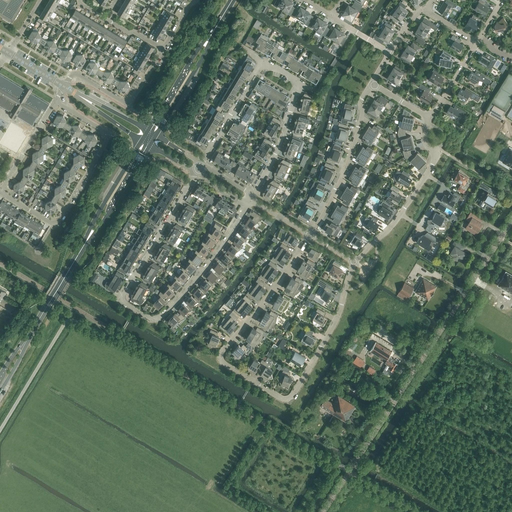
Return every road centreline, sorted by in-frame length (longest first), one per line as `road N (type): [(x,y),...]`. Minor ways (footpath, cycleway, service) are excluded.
road 1 (unclassified): [(323,511),(511,222)]
road 2 (residential): [(55,101),(107,135),(76,193),(50,224),(0,192)]
road 3 (residential): [(252,381),(292,397),(338,317),(353,262)]
road 4 (residential): [(252,381),(221,353),(309,235)]
road 5 (residential): [(353,262),(401,215),(440,151),(426,143),(429,117)]
road 6 (residential): [(135,310),(151,319),(164,314),(249,204)]
road 7 (residential): [(135,310),(121,296),(197,173)]
road 8 (residential): [(309,235),(347,164),(371,84)]
road 9 (residential): [(202,163),(264,62),(294,79)]
road 10 (residential): [(63,86),(75,73),(126,102),(162,50)]
road 11 (secondary): [(142,140),(76,259)]
road 12 (secondary): [(76,259),(148,144)]
road 13 (residential): [(254,195),(281,141),(294,79)]
